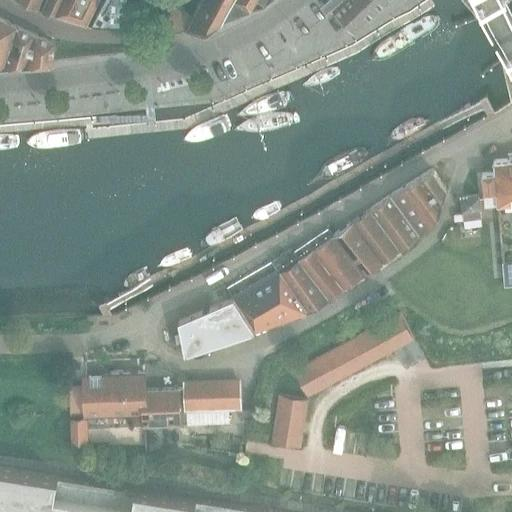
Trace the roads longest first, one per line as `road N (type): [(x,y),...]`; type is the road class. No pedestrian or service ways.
road 1 (residential): [(130,327),(181,362),(229,353),(317,314),(432,238),(461,162),(458,143)]
road 2 (residential): [(130,327),(458,143)]
road 3 (residential): [(0,0),(49,28),(186,39),(203,55)]
road 4 (residential): [(0,83),(147,71),(203,55)]
road 5 (residential): [(0,346),(85,344),(130,327)]
